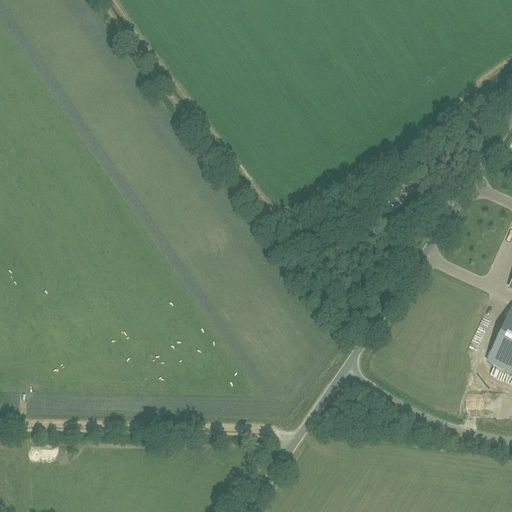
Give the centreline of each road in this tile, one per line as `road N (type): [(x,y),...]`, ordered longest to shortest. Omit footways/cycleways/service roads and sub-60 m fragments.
road 1 (unclassified): [(343,369),(511,121)]
road 2 (track): [(0,425),(237,428),(297,440)]
road 3 (unclassified): [(511,442),(418,416),(343,369)]
road 4 (unclassified): [(249,511),(343,369)]
